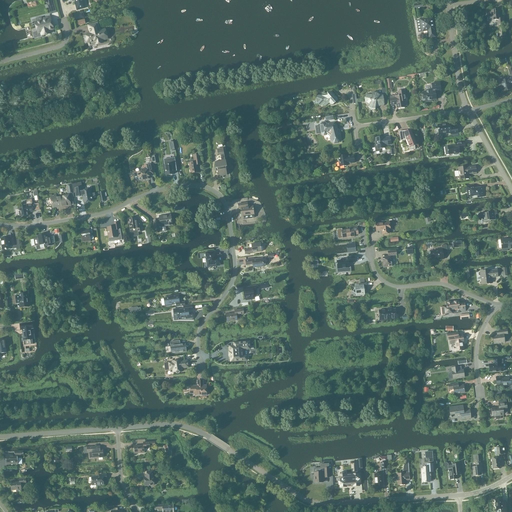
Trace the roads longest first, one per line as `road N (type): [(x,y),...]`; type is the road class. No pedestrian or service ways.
road 1 (residential): [(201,371),(199,329),(234,269),(228,211),(213,191),(176,185),(107,212),(0,224)]
road 2 (residential): [(228,450),(314,503),(458,495)]
road 3 (residential): [(495,305),(447,285),(386,283),(372,267),(370,248)]
